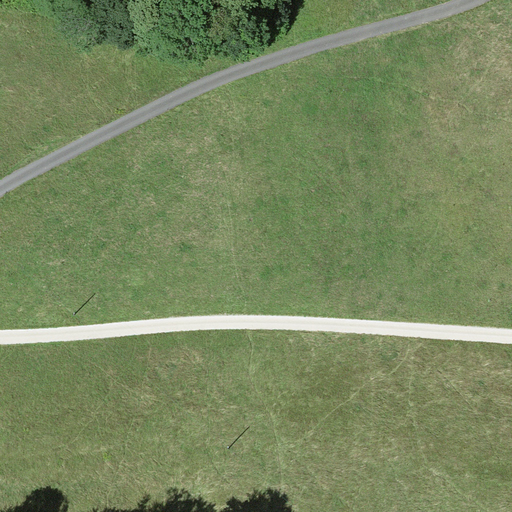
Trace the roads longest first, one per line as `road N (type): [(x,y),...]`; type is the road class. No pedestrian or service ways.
road 1 (track): [(511,333),(325,321),(0,334)]
road 2 (unclassified): [(472,0),(209,82),(0,187)]
